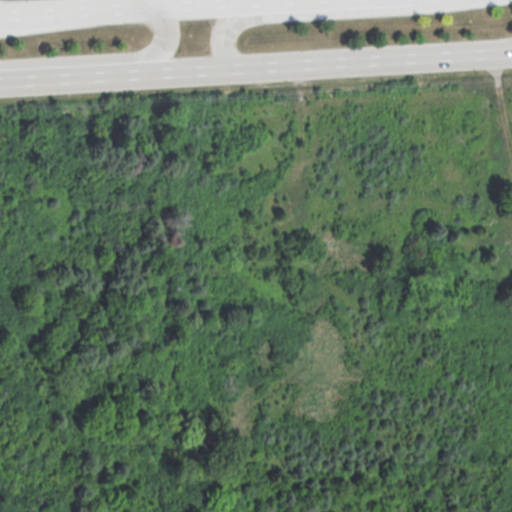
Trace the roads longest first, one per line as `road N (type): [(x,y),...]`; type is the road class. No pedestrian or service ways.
road 1 (secondary): [(452,0),(240,19),(223,39),(234,70)]
road 2 (secondary): [(252,69),(511,54)]
road 3 (secondary): [(0,83),(252,69)]
road 4 (track): [(300,66),(301,169),(282,286)]
road 5 (secondary): [(0,63),(153,54),(168,33),(156,3)]
